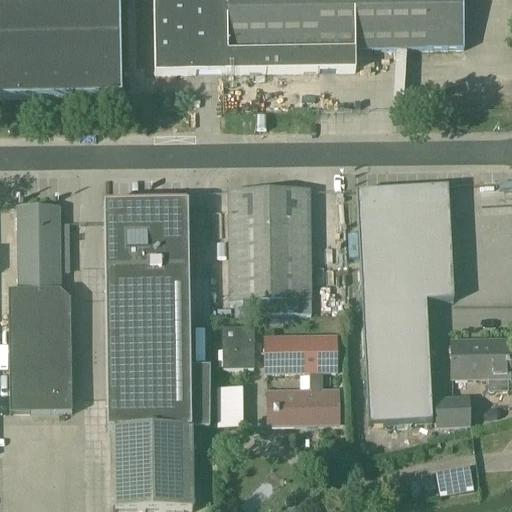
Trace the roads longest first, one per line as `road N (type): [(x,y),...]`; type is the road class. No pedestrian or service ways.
road 1 (unclassified): [(0,164),(511,157)]
road 2 (unknown): [(86,162),(96,499),(108,511)]
